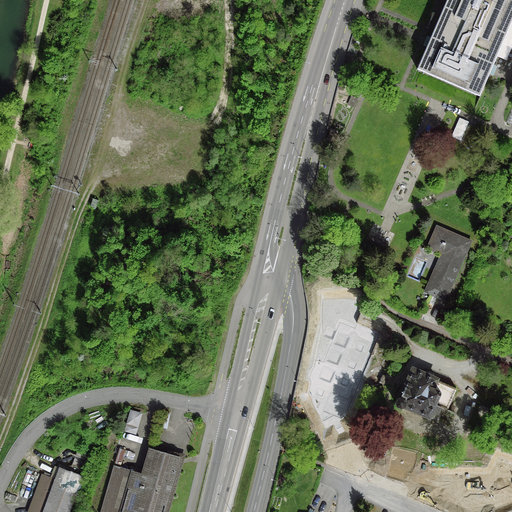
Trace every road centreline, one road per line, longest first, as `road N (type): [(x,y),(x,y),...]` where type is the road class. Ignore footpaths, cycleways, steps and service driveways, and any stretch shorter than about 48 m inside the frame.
road 1 (primary): [(266,281),(345,0)]
road 2 (residential): [(0,489),(40,427),(84,401),(146,396),(236,414)]
road 3 (track): [(0,445),(89,190)]
road 4 (tertiary): [(266,281),(292,296),(294,317),(254,511)]
road 5 (track): [(0,192),(46,0)]
road 6 (primary): [(236,414),(266,281)]
